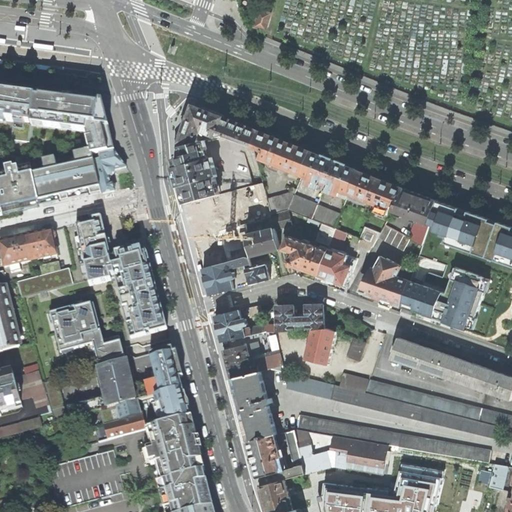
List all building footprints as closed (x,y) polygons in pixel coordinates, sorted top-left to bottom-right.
[(255,26),(266,30),(271,14),(260,10),(255,26)] [(0,120),(14,122),(11,141),(30,143),(32,126),(36,94),(14,91),(0,89),(0,120)] [(36,94),(32,126),(86,133),(91,153),(92,156),(93,156),(100,155),(115,152),(107,117),(103,103),(55,96),(47,95),(36,94)] [(187,126),(180,146),(206,140),(225,135),(254,146),(260,131),(233,120),(195,105),(195,106),(194,106),(187,126)] [(285,141),(260,131),(254,146),(254,147),(263,150),(261,157),(281,165),(280,167),(289,170),(290,169),(303,174),(312,152),(286,142),(285,141)] [(176,164),(186,204),(220,194),(206,140),(180,146),(183,156),(174,158),(176,164)] [(127,168),(115,152),(100,155),(100,161),(94,163),(102,194),(115,191),(113,183),(111,184),(110,176),(111,176),(113,174),(114,173),(114,171),(127,168)] [(314,153),(312,152),(303,174),(303,175),(311,178),(309,183),(320,188),(322,183),(326,184),(335,161),(315,153),(314,153)] [(77,166),(89,163),(94,162),(93,156),(92,156),(91,153),(75,156),(77,166)] [(45,173),(58,170),(56,160),(43,163),(45,173)] [(346,165),(335,161),(326,184),(331,186),(329,191),(340,195),(342,190),(349,194),(349,193),(358,170),(346,165)] [(102,194),(94,163),(94,162),(89,163),(77,166),(58,170),(45,173),(33,175),(40,208),(89,197),(96,195),(102,194)] [(34,209),(40,208),(33,175),(30,164),(6,169),(7,176),(8,181),(0,182),(0,203),(3,217),(34,209)] [(370,175),(358,170),(349,193),(362,198),(362,199),(369,202),(370,201),(375,203),(384,180),(370,175)] [(393,184),(384,180),(375,203),(380,205),(378,210),(388,214),(392,204),(395,206),(405,189),(393,184)] [(423,195),(405,189),(395,206),(393,211),(417,219),(410,238),(423,245),(430,224),(438,200),(423,195)] [(272,214),(289,210),(294,196),(295,195),(289,193),(268,199),(272,214)] [(289,210),(312,219),(318,205),(294,196),(289,210)] [(511,227),(501,224),(502,223),(477,214),(476,215),(472,213),(468,212),(469,212),(458,208),(453,207),(453,206),(450,205),(450,206),(441,202),(438,200),(430,224),(437,226),(444,229),(442,234),(441,236),(447,238),(457,241),(455,246),(475,253),(476,248),(501,257),(499,262),(507,264),(511,265),(511,227)] [(324,223),(323,223),(335,228),(341,214),(318,205),(312,219),(324,223)] [(289,212),(273,216),(276,228),(276,229),(293,225),(289,212)] [(81,225),(76,226),(90,286),(111,282),(111,284),(116,283),(131,340),(167,331),(168,329),(162,307),(160,308),(145,252),(144,251),(143,251),(142,250),(111,259),(102,220),(81,225)] [(323,223),(317,241),(330,246),(337,229),(335,228),(323,223)] [(404,251),(410,238),(385,225),(379,237),(404,251)] [(362,236),(360,244),(372,249),(381,233),(366,227),(362,236)] [(281,249),(276,229),(276,228),(246,236),(252,256),(260,253),(260,254),(266,253),(271,252),(270,251),(281,249)] [(348,233),(337,229),(330,246),(329,251),(340,255),(348,233)] [(31,261),(57,255),(52,231),(39,234),(26,237),(31,261)] [(308,271),(320,275),(329,251),(288,236),(286,243),(288,251),(293,253),(290,260),(291,265),(308,271)] [(20,264),(31,261),(26,237),(12,240),(0,242),(0,245),(2,253),(0,253),(0,259),(3,258),(5,267),(10,266),(12,273),(21,271),(20,264)] [(356,260),(340,255),(329,251),(320,275),(321,276),(321,278),(328,280),(329,278),(330,279),(334,280),(336,281),(345,284),(348,275),(351,268),(353,269),(356,260)] [(384,294),(383,298),(402,304),(410,281),(411,280),(397,276),(402,267),(381,256),(366,283),(371,286),(366,295),(375,298),(378,292),(384,294)] [(210,295),(234,289),(232,279),(236,278),(235,272),(230,273),(229,269),(246,265),(251,284),(261,282),(271,279),(267,264),(259,266),(258,264),(254,265),(254,266),(252,266),(251,263),(252,263),(251,260),(250,258),(247,257),(203,268),(207,281),(210,295)] [(43,265),(45,275),(60,271),(58,262),(48,264),(47,264),(43,265)] [(451,325),(467,329),(468,327),(474,329),(477,318),(476,318),(485,292),(487,293),(491,281),(484,279),(485,277),(455,267),(448,290),(447,293),(410,281),(402,304),(401,307),(434,318),(434,317),(444,320),(443,322),(451,325)] [(69,269),(60,271),(45,275),(18,283),(22,298),(73,285),(69,269)] [(0,352),(21,347),(5,286),(0,287),(0,352)] [(379,299),(401,307),(402,304),(383,298),(384,294),(378,292),(375,298),(379,299)] [(76,307),(53,313),(53,314),(54,314),(56,323),(53,324),(60,351),(61,351),(61,349),(73,346),(74,350),(93,345),(100,368),(126,361),(119,336),(103,340),(101,331),(99,332),(96,322),(98,322),(94,305),(85,307),(85,305),(84,305),(85,307),(77,310),(76,307)] [(251,321),(264,317),(261,305),(248,308),(251,321)] [(308,330),(313,330),(325,329),(325,305),(307,305),(308,317),(302,317),(295,317),(295,306),(278,306),(278,325),(266,325),(268,332),(296,330),(295,326),(308,325),(308,330)] [(263,333),(268,332),(266,325),(245,330),(244,326),(248,325),(246,318),(242,319),(240,310),(216,316),(219,328),(223,342),(263,333)] [(306,359),(328,364),(331,352),(335,352),(335,351),(335,349),(332,349),(336,332),(328,329),(325,329),(313,330),(306,359)] [(366,342),(354,338),(347,358),(359,362),(366,342)] [(425,346),(399,338),(392,359),(489,392),(496,371),(473,363),(425,346)] [(228,364),(232,379),(257,372),(254,360),(253,356),(250,357),(246,344),(225,350),(228,364)] [(174,354),(172,349),(150,355),(156,380),(160,395),(183,389),(174,354)] [(281,353),(254,360),(257,372),(262,371),(272,369),(285,372),(281,353)] [(136,402),(127,361),(126,361),(100,368),(98,369),(105,398),(108,409),(110,409),(136,402)] [(244,422),(249,441),(276,435),(278,434),(269,403),(273,402),(272,397),(268,398),(262,371),(257,372),(232,379),(236,393),(244,422)] [(511,376),(506,374),(496,371),(489,392),(511,399),(511,376)] [(39,372),(26,375),(32,398),(36,397),(46,394),(47,394),(39,372)] [(0,413),(8,411),(7,408),(22,404),(21,401),(15,378),(14,373),(0,376),(0,413)] [(343,373),(340,386),(365,392),(369,380),(343,373)] [(340,386),(290,374),(287,388),(503,440),(505,428),(479,421),(366,392),(365,392),(340,386)] [(26,375),(15,378),(21,401),(32,398),(26,375)] [(68,420),(58,380),(44,383),(47,394),(56,423),(68,420)] [(156,380),(144,382),(148,398),(155,396),(160,395),(156,380)] [(370,380),(366,392),(479,421),(483,409),(370,380)] [(191,418),(183,389),(160,395),(155,396),(161,417),(154,419),(156,427),(191,418)] [(46,394),(36,397),(39,408),(49,405),(46,394)] [(136,402),(110,409),(114,423),(142,415),(138,401),(136,402)] [(511,415),(483,409),(479,421),(505,428),(511,429),(511,415)] [(108,440),(146,430),(147,429),(144,415),(142,415),(114,423),(104,425),(108,440)] [(301,415),(299,430),(389,445),(490,463),(492,451),(301,415)] [(156,464),(161,483),(204,471),(205,471),(201,458),(196,437),(196,436),(195,433),(195,430),(195,428),(193,420),(192,418),(191,419),(191,418),(156,427),(147,429),(146,430),(151,448),(147,449),(151,466),(156,464)] [(40,420),(0,430),(0,438),(42,428),(40,420)] [(298,429),(296,430),(305,465),(307,473),(335,466),(359,470),(385,474),(387,459),(389,445),(299,430),(298,429)] [(296,430),(287,432),(296,467),(305,465),(296,430)] [(258,477),(286,470),(276,435),(249,441),(254,460),(258,477)] [(328,496),(322,497),(325,511),(438,511),(449,467),(406,460),(398,492),(329,484),(328,496)] [(509,465),(497,463),(491,486),(503,489),(509,465)] [(286,470),(258,477),(260,486),(285,479),(307,473),(305,465),(296,467),(286,470)] [(165,511),(196,511),(214,507),(209,489),(207,481),(206,481),(204,471),(161,483),(157,484),(165,511)] [(264,500),(267,511),(285,511),(294,510),(285,479),(260,486),(264,500)]
